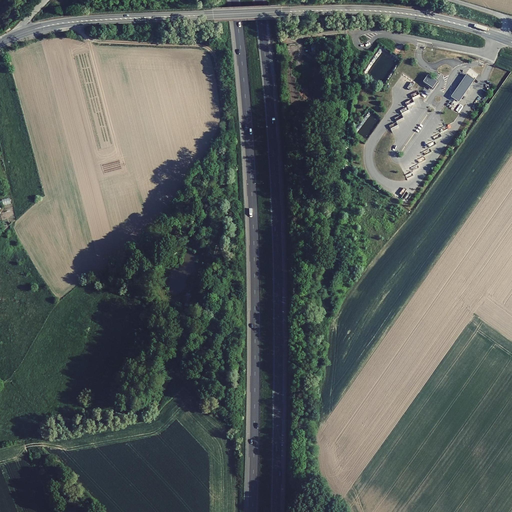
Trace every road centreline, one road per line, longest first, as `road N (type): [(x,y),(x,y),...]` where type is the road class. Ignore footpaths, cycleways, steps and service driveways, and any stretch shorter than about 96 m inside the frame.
road 1 (motorway): [(234,0),(252,204),(252,511)]
road 2 (motorway): [(275,511),(277,234),(258,0)]
road 3 (tertiary): [(497,36),(361,9),(99,19),(21,33)]
road 4 (track): [(72,21),(91,40),(199,44),(214,57),(226,124),(222,239)]
road 5 (track): [(364,30),(295,39),(286,95),(291,105),(308,107),(316,80),(303,56)]
